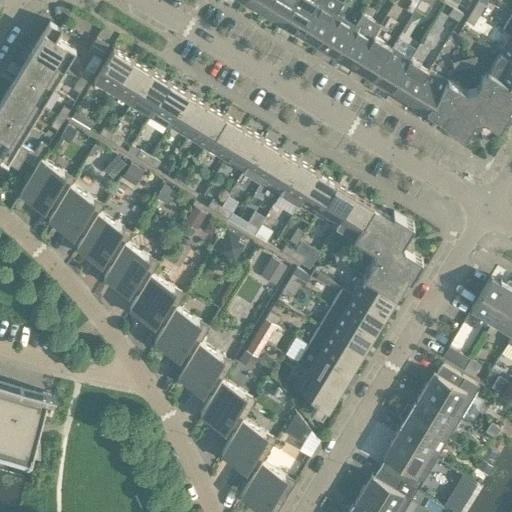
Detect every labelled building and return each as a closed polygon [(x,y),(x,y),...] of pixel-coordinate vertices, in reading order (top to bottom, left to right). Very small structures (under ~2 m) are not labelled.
[(246,0),(263,10),(268,0),(246,0)] [(268,0),(263,10),(281,21),(293,0),(268,0)] [(318,0),(293,0),(281,21),(300,32),(318,0)] [(339,0),(318,0),(300,32),(318,43),(337,12),(343,2),(339,0)] [(487,3),(482,0),(477,0),(472,8),(480,13),(487,3)] [(459,20),(464,12),(453,6),(448,14),(459,20)] [(466,19),(474,24),(480,13),(472,8),(466,19)] [(511,11),(503,27),(511,32),(511,11)] [(337,12),(318,43),(337,54),(355,23),(337,12)] [(361,13),(355,23),(337,54),(355,65),(374,35),(380,24),(361,13)] [(61,26),(50,18),(32,47),(64,67),(76,48),(55,35),(61,26)] [(511,32),(500,51),(511,57),(511,32)] [(374,35),(355,65),(374,77),(392,46),(374,35)] [(97,36),(89,49),(101,56),(108,43),(97,36)] [(113,46),(94,78),(113,89),(133,57),(113,46)] [(392,46),(374,77),(392,88),(411,57),(392,46)] [(64,67),(32,47),(21,66),(53,86),(64,67)] [(511,57),(500,51),(490,68),(489,69),(511,82),(511,57)] [(478,63),(476,55),(465,57),(466,66),(478,63)] [(133,57),(113,89),(132,101),(151,68),(133,57)] [(411,57),(392,88),(411,99),(429,68),(411,57)] [(453,60),(455,68),(466,66),(465,57),(453,60)] [(53,86),(21,66),(10,84),(42,104),(53,86)] [(93,70),(86,66),(80,77),(87,81),(93,70)] [(448,77),(447,79),(448,79),(429,110),(447,121),(446,123),(465,135),(475,119),(484,117),(500,126),(511,107),(509,106),(511,100),(511,82),(489,69),(490,68),(488,67),(476,87),(468,89),(448,77)] [(151,68),(132,101),(150,112),(170,80),(151,68)] [(448,79),(447,79),(429,68),(411,99),(429,110),(448,79)] [(74,87),(80,91),(87,81),(80,77),(74,87)] [(170,80),(150,112),(169,123),(188,91),(170,80)] [(42,104),(10,84),(0,100),(0,103),(31,123),(42,104)] [(188,91),(169,123),(187,134),(207,102),(188,91)] [(207,102),(187,134),(206,145),(226,113),(207,102)] [(31,123),(0,103),(0,129),(20,141),(31,123)] [(71,107),(64,103),(57,114),(64,118),(71,107)] [(94,119),(76,108),(72,115),(90,126),(94,119)] [(226,113),(206,145),(225,157),(244,125),(226,113)] [(51,124),(58,128),(64,118),(57,114),(51,124)] [(68,121),(60,135),(70,141),(78,128),(68,121)] [(104,125),(99,132),(110,138),(114,131),(104,125)] [(244,125),(225,157),(243,168),(263,136),(244,125)] [(0,155),(19,167),(24,158),(30,148),(20,141),(0,129),(0,155)] [(120,144),(124,137),(114,131),(110,138),(120,144)] [(263,136),(243,168),(262,179),(281,147),(263,136)] [(42,155),(48,144),(41,140),(35,151),(42,155)] [(140,147),(136,154),(147,160),(151,154),(140,147)] [(281,147),(262,179),(280,191),(300,158),(281,147)] [(30,148),(24,158),(36,165),(42,155),(35,151),(30,148)] [(115,173),(126,161),(117,153),(106,164),(115,173)] [(157,167),(161,160),(151,154),(147,160),(157,167)] [(42,155),(36,165),(20,191),(43,205),(45,201),(55,207),(71,181),(72,182),(76,176),(42,155)] [(300,158),(280,191),(299,202),(318,169),(300,158)] [(132,160),(122,175),(135,183),(145,168),(132,160)] [(318,169),(299,202),(317,213),(337,181),(318,169)] [(178,170),(173,177),(183,183),(187,176),(178,170)] [(194,189),(198,182),(187,176),(183,183),(194,189)] [(168,202),(177,187),(165,180),(156,195),(168,202)] [(105,202),(72,182),(71,181),(55,207),(49,217),(72,231),(74,228),(84,234),(99,209),(100,210),(105,202)] [(337,181),(317,213),(336,224),(355,192),(337,181)] [(355,192),(336,224),(354,235),(374,203),(355,192)] [(212,197),(207,204),(218,210),(222,204),(212,197)] [(205,209),(194,203),(185,217),(196,224),(205,209)] [(411,277),(423,257),(408,247),(405,237),(415,222),(394,210),(392,214),(374,203),(354,235),(374,247),(375,254),(364,273),(396,292),(407,275),(411,277)] [(228,217),(232,210),(222,204),(218,210),(228,217)] [(127,239),(133,230),(100,210),(99,209),(84,234),(77,245),(100,259),(102,255),(112,262),(126,239),(127,239)] [(249,220),(245,227),(255,233),(259,226),(249,220)] [(265,239),(269,232),(259,226),(255,233),(265,239)] [(230,234),(221,250),(237,259),(246,243),(230,234)] [(129,285),(139,291),(152,270),(153,271),(160,259),(127,239),(126,239),(112,262),(104,275),(127,288),(129,285)] [(286,242),(281,249),(292,255),(296,248),(286,242)] [(302,261),(306,254),(296,248),(292,255),(302,261)] [(346,249),(334,252),(336,260),(348,257),(346,249)] [(272,254),(261,271),(278,281),(289,264),(272,254)] [(338,268),(350,265),(348,257),(336,260),(338,268)] [(297,265),(293,272),(303,278),(307,280),(311,274),(311,273),(297,265)] [(186,291),(153,271),(152,270),(139,291),(130,306),(153,320),(155,316),(165,322),(177,303),(178,304),(186,291)] [(303,278),(293,272),(289,279),(299,285),(303,278)] [(396,292),(364,273),(352,292),(385,311),(396,292)] [(505,282),(491,274),(472,307),(489,317),(487,322),(490,324),(511,288),(511,278),(509,277),(505,282)] [(285,285),(295,292),(299,285),(289,279),(285,285)] [(385,311),(352,292),(344,287),(333,305),(373,330),(385,311)] [(511,288),(490,324),(494,326),(497,322),(511,331),(511,288)] [(210,324),(178,304),(177,303),(165,322),(155,339),(177,353),(179,349),(190,356),(200,339),(201,339),(210,324)] [(373,330),(333,305),(321,324),(362,348),(373,330)] [(281,315),(270,309),(266,316),(277,322),(281,315)] [(277,322),(266,316),(255,334),(266,340),(277,322)] [(362,348),(321,324),(310,342),(351,367),(362,348)] [(255,334),(247,347),(257,353),(265,340),(255,334)] [(234,359),(201,339),(200,339),(190,356),(178,374),(201,388),(203,385),(213,391),(222,376),(223,377),(234,359)] [(351,367),(310,342),(299,360),(308,366),(340,385),(351,367)] [(464,367),(471,356),(449,344),(443,354),(464,367)] [(240,357),(253,365),(259,356),(246,347),(240,357)] [(471,356),(464,367),(474,373),(481,363),(471,356)] [(442,361),(436,370),(434,369),(421,390),(462,415),(481,384),(442,361)] [(312,408),(322,414),(340,385),(308,366),(296,385),(317,398),(310,408),(311,409),(312,408)] [(499,373),(492,384),(504,391),(511,380),(499,373)] [(52,409),(56,393),(0,376),(0,467),(27,475),(34,447),(40,448),(40,437),(37,436),(45,407),(52,409)] [(256,396),(223,377),(222,376),(213,391),(201,412),(223,426),(225,422),(236,428),(243,416),(244,416),(256,396)] [(285,399),(287,395),(279,386),(274,393),(285,399)] [(407,401),(404,408),(409,411),(450,436),(462,415),(421,390),(413,404),(407,401)] [(404,418),(396,431),(438,456),(450,436),(409,411),(404,408),(399,414),(404,418)] [(298,410),(288,426),(305,437),(312,427),(298,410)] [(277,436),(244,416),(243,416),(236,428),(222,451),(244,465),(246,462),(256,468),(262,458),(264,459),(277,436)] [(492,419),(487,428),(495,434),(501,425),(492,419)] [(383,453),(385,454),(381,464),(419,487),(438,456),(396,431),(383,453)] [(276,511),(296,478),(264,459),(262,458),(256,468),(241,494),(264,508),(266,504),(276,511),(275,511),(276,511)] [(483,458),(478,466),(488,472),(492,464),(483,458)] [(381,464),(374,473),(372,472),(359,493),(390,511),(404,511),(419,487),(381,464)] [(345,503),(342,511),(343,511),(390,511),(359,493),(351,506),(345,503)]
